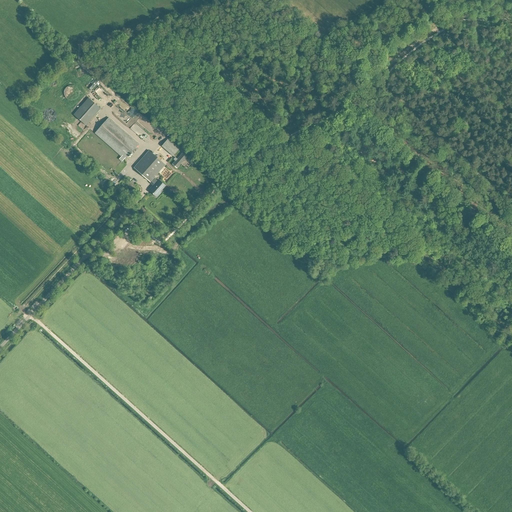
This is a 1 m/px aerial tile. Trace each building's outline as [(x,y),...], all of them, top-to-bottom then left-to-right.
[(86,125),(101,109),(89,98),(74,115),(86,125)] [(125,160),(139,144),(109,118),(95,133),(121,156),(119,159),(122,162),(124,159),(125,160)] [(173,156),(180,148),(169,138),(162,146),(173,156)] [(165,165),(149,150),(134,168),(150,182),(151,181),(155,185),(149,191),(157,198),(162,192),(161,191),(166,186),(159,180),(158,181),(154,178),(165,165)] [(173,159),(175,161),(172,164),(177,168),(188,156),(183,151),(177,159),(175,157),(173,159)] [(134,191),(137,187),(130,181),(127,185),(134,191)]
